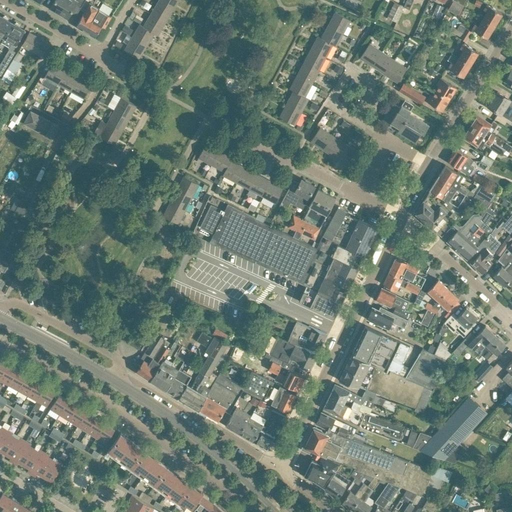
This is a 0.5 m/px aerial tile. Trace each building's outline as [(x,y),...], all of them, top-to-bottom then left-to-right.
[(59,12),(66,0),(54,0),(51,7),(50,7),(59,12)] [(66,0),(59,12),(68,18),(68,17),(74,6),(75,6),(76,4),(81,6),(80,6),(81,7),(84,0),(66,0)] [(178,0),(158,0),(158,1),(173,9),(178,0)] [(345,0),(343,4),(357,10),(361,0),(345,0)] [(412,0),(406,0),(404,5),(403,7),(409,9),(412,0)] [(454,0),(452,0),(448,9),(458,14),(463,5),(454,0)] [(165,22),(173,9),(158,1),(151,13),(165,22)] [(397,22),(403,7),(404,5),(394,1),(387,18),(397,22)] [(99,9),(100,8),(90,3),(76,26),(86,31),(93,18),(99,9)] [(484,19),(494,25),(502,13),(487,4),(484,9),(488,12),(484,19)] [(112,16),(99,9),(93,18),(86,31),(95,37),(102,25),(105,27),(112,16)] [(328,25),(343,33),(350,19),(335,11),(328,25)] [(158,35),(165,22),(151,13),(143,26),(140,24),(154,33),(158,35)] [(0,45),(5,37),(13,23),(13,22),(8,19),(8,17),(5,15),(3,16),(2,15),(0,18),(0,45)] [(487,37),(494,25),(484,19),(479,26),(476,24),(473,29),(487,37)] [(12,50),(25,29),(19,26),(20,24),(16,22),(14,23),(13,23),(5,37),(12,41),(8,48),(12,50)] [(472,30),(463,25),(460,23),(456,28),(469,35),(472,30)] [(147,46),(154,33),(140,24),(132,37),(147,46)] [(336,46),(343,33),(328,25),(321,38),(336,46)] [(449,29),(454,32),(461,36),(460,37),(466,40),(469,35),(456,28),(451,25),(449,29)] [(29,32),(22,45),(41,55),(48,42),(29,32)] [(336,46),(321,38),(318,36),(311,49),(326,57),(333,44),(336,46)] [(139,58),(147,46),(132,37),(124,50),(139,58)] [(117,40),(114,45),(120,48),(123,43),(117,40)] [(372,65),(382,51),(369,43),(360,57),(372,65)] [(470,64),(478,52),(464,43),(461,48),(464,50),(460,58),(470,64)] [(319,70),(326,57),(311,49),(304,62),(319,70)] [(3,76),(1,79),(9,83),(11,81),(16,73),(21,64),(19,62),(23,55),(18,51),(3,76)] [(385,74),(394,60),(382,51),(372,65),(385,74)] [(6,55),(0,64),(0,74),(1,75),(11,58),(6,55)] [(463,76),(470,64),(460,58),(455,65),(452,63),(449,68),(463,76)] [(394,60),(385,74),(397,82),(407,68),(394,60)] [(58,83),(66,69),(53,61),(45,76),(58,83)] [(312,83),(319,70),(304,62),(297,75),(312,83)] [(336,65),(333,70),(340,74),(343,68),(336,65)] [(445,75),(448,71),(438,65),(435,69),(445,75)] [(430,68),(427,73),(434,76),(437,71),(430,68)] [(71,91),(79,76),(66,69),(58,83),(71,91)] [(305,96),(312,83),(297,75),(290,89),(295,91),(309,98),(305,96)] [(79,76),(71,91),(84,98),(92,83),(79,76)] [(449,99),(456,87),(441,78),(437,85),(440,86),(437,91),(449,99)] [(21,80),(13,93),(19,97),(28,85),(21,80)] [(421,103),(424,98),(413,92),(414,90),(404,83),(399,90),(421,103)] [(321,88),(319,91),(320,94),(321,94),(325,97),(326,97),(329,92),(321,88)] [(302,111),(309,98),(295,91),(292,96),(291,96),(287,103),(302,111)] [(442,110),(449,99),(437,91),(434,96),(431,94),(426,100),(442,110)] [(488,105),(501,114),(507,117),(511,109),(511,100),(510,100),(511,99),(497,91),(488,105)] [(105,101),(110,104),(115,94),(110,92),(105,101)] [(114,110),(129,118),(136,105),(121,97),(114,110)] [(312,102),(310,107),(316,110),(319,105),(312,102)] [(400,107),(393,102),(382,120),(416,141),(421,132),(424,133),(429,124),(409,112),(410,110),(401,105),(400,107)] [(295,124),(302,111),(287,103),(280,116),(295,124)] [(59,125),(57,124),(31,110),(24,122),(52,137),(59,125)] [(122,131),(129,118),(114,110),(107,123),(122,131)] [(64,112),(61,117),(68,121),(71,116),(64,112)] [(511,145),(492,133),(498,123),(493,120),(491,124),(477,115),(470,126),(509,151),(510,150),(511,151),(511,145)] [(344,120),(341,125),(347,129),(350,124),(344,120)] [(115,144),(122,131),(107,123),(103,129),(100,136),(115,144)] [(100,136),(103,129),(97,126),(94,133),(100,136)] [(509,152),(509,151),(470,126),(463,137),(481,148),(484,143),(489,146),(501,155),(503,154),(506,150),(509,152)] [(323,149),(332,135),(320,127),(310,141),(323,149)] [(335,157),(345,143),(332,135),(323,149),(335,157)] [(211,164),(219,149),(206,142),(198,157),(211,164)] [(345,143),(335,157),(348,165),(357,151),(345,143)] [(456,148),(447,161),(459,169),(463,164),(468,168),(473,160),(468,156),(456,148)] [(224,171),(232,156),(219,149),(211,164),(224,171)] [(484,154),(480,160),(490,166),(494,160),(484,154)] [(236,182),(244,167),(231,160),(233,156),(232,156),(224,171),(223,175),(236,182)] [(455,179),(459,173),(445,164),(437,177),(457,189),(465,195),(472,199),(476,193),(481,184),(477,182),(476,184),(477,186),(470,191),(460,184),(455,179)] [(249,188),(257,173),(244,167),(236,182),(249,188)] [(262,195),(270,180),(257,173),(249,188),(262,195)] [(481,183),(484,178),(475,173),(472,178),(481,183)] [(177,189),(192,197),(199,184),(184,176),(177,189)] [(449,202),(457,189),(437,177),(429,189),(449,202)] [(315,186),(301,179),(295,190),(296,190),(294,193),(288,189),(281,203),(288,207),(293,198),(297,200),(305,204),(315,186)] [(270,180),(262,195),(275,202),(283,187),(270,180)] [(214,192),(220,194),(223,187),(217,184),(217,185),(214,192)] [(481,184),(476,193),(491,202),(496,194),(481,184)] [(293,235),(299,238),(303,232),(315,238),(336,197),(318,188),(302,219),(293,215),(288,226),(296,230),(293,235)] [(185,210),(192,197),(177,189),(170,202),(185,210)] [(429,189),(415,213),(432,227),(442,236),(451,225),(464,211),(457,207),(453,204),(449,202),(429,189)] [(465,195),(462,199),(469,203),(472,199),(465,195)] [(178,223),(185,210),(170,202),(163,215),(178,223)] [(211,204),(200,227),(213,233),(209,242),(306,285),(313,289),(342,301),(344,296),(364,255),(364,254),(323,234),(323,235),(323,234),(316,247),(293,236),(269,225),(263,222),(255,218),(256,217),(228,203),(225,210),(211,204)] [(377,226),(373,225),(360,218),(359,220),(345,213),(347,210),(338,206),(323,234),(364,254),(377,226)] [(477,247),(474,244),(480,238),(478,237),(488,226),(486,224),(495,210),(489,206),(484,214),(481,218),(480,219),(483,221),(479,226),(468,238),(468,239),(457,250),(467,259),(468,257),(472,261),(487,247),(490,243),(486,239),(485,239),(477,247)] [(510,232),(511,228),(511,214),(502,226),(510,232)] [(468,238),(479,226),(483,221),(480,219),(481,218),(478,215),(474,215),(460,231),(458,229),(447,241),(457,250),(468,239),(468,238)] [(266,216),(263,222),(269,225),(272,219),(266,216)] [(471,262),(481,273),(492,262),(488,258),(493,254),(493,253),(501,243),(490,234),(486,239),(490,243),(487,247),(472,261),(471,262)] [(503,252),(511,240),(511,237),(509,235),(504,242),(499,249),(503,252)] [(511,275),(506,270),(511,263),(511,240),(503,252),(498,259),(503,264),(493,274),(499,280),(498,281),(502,285),(503,283),(505,285),(507,282),(509,284),(511,285),(511,284),(511,275)] [(3,259),(0,264),(0,289),(5,280),(1,277),(4,270),(9,262),(14,253),(11,252),(7,250),(3,259)] [(419,268),(409,263),(396,256),(388,272),(400,277),(408,281),(421,287),(426,277),(417,273),(419,268)] [(399,284),(405,287),(408,281),(400,277),(388,272),(383,284),(396,290),(399,284)] [(438,300),(448,289),(438,279),(427,290),(438,300)] [(418,293),(420,288),(421,287),(408,281),(405,287),(418,293)] [(306,286),(299,300),(334,317),(335,316),(342,301),(313,289),(306,285),(306,286)] [(400,307),(405,299),(382,287),(375,299),(376,299),(394,308),(396,305),(400,307)] [(422,299),(426,291),(420,288),(418,293),(414,302),(419,305),(422,299)] [(448,309),(458,298),(448,289),(438,300),(433,305),(431,311),(437,314),(439,308),(443,305),(448,309)] [(167,301),(163,309),(169,312),(173,303),(167,301)] [(431,311),(433,305),(427,302),(424,307),(431,311)] [(405,318),(409,311),(400,307),(396,305),(394,308),(393,312),(405,318)] [(405,318),(393,312),(380,306),(378,309),(372,306),(367,318),(388,328),(392,321),(404,327),(408,319),(405,318)] [(444,321),(438,333),(441,334),(443,335),(449,327),(453,332),(462,322),(470,329),(475,322),(473,321),(477,316),(466,306),(457,316),(453,313),(452,312),(452,313),(447,318),(444,321)] [(320,348),(327,333),(309,325),(309,326),(297,320),(287,340),(282,338),(282,339),(288,341),(299,347),(300,345),(302,340),(306,342),(307,341),(320,348)] [(404,364),(402,363),(410,346),(365,325),(357,342),(352,351),(354,352),(353,355),(376,365),(388,373),(390,369),(400,374),(404,364)] [(457,347),(453,351),(457,356),(461,352),(469,343),(474,349),(479,353),(485,346),(496,335),(485,325),(476,335),(475,336),(470,342),(465,338),(456,347),(457,347)] [(216,327),(212,334),(216,336),(224,341),(228,334),(216,327)] [(202,331),(196,340),(209,347),(215,338),(202,331)] [(496,335),(485,346),(489,351),(484,356),(490,361),(506,344),(496,335)] [(138,369),(136,371),(150,380),(161,363),(173,343),(161,336),(149,355),(144,352),(141,358),(144,360),(138,369)] [(187,383),(179,397),(183,399),(199,408),(206,395),(216,380),(219,375),(218,374),(218,375),(212,372),(215,366),(221,370),(229,355),(226,353),(230,347),(227,345),(228,344),(224,341),(216,336),(215,338),(209,347),(206,352),(210,354),(191,386),(187,383)] [(304,347),(300,345),(299,347),(288,341),(282,339),(279,337),(271,354),(266,352),(264,356),(268,357),(270,358),(271,358),(272,355),(284,360),(286,356),(292,359),(309,367),(311,367),(317,353),(304,347)] [(161,363),(150,380),(154,382),(163,387),(167,389),(179,368),(184,360),(174,354),(180,344),(175,341),(173,343),(161,363)] [(440,356),(444,346),(439,342),(434,353),(440,356)] [(405,376),(433,388),(446,359),(440,356),(434,353),(422,348),(405,376)] [(388,373),(376,365),(353,355),(351,354),(339,379),(359,386),(359,385),(366,388),(376,392),(415,407),(414,410),(423,413),(433,388),(405,376),(400,374),(390,369),(388,373)] [(304,378),(305,376),(289,369),(291,364),(290,363),(284,360),(272,355),(271,358),(270,358),(268,357),(273,360),(269,369),(277,373),(275,378),(298,389),(298,390),(299,390),(303,382),(302,381),(304,378)] [(0,378),(9,362),(5,359),(3,362),(0,360),(0,378)] [(511,386),(511,359),(506,367),(509,370),(502,378),(511,386)] [(487,361),(474,376),(480,381),(493,366),(487,361)] [(0,379),(9,385),(17,370),(12,367),(13,364),(9,362),(0,378),(0,379)] [(179,397),(187,383),(189,381),(188,381),(192,375),(179,368),(167,389),(179,397)] [(18,390),(28,372),(24,370),(22,373),(17,370),(9,385),(18,390)] [(286,388),(286,387),(252,371),(244,387),(243,390),(260,398),(288,411),(289,411),(290,410),(282,406),(288,395),(295,398),(296,397),(295,396),(296,393),(286,388)] [(22,392),(28,395),(36,380),(30,377),(32,374),(28,372),(18,390),(22,392)] [(243,390),(244,387),(220,373),(219,375),(216,380),(206,395),(199,408),(219,420),(224,409),(230,413),(243,390)] [(37,400),(47,383),(43,380),(41,383),(36,380),(28,395),(37,400)] [(47,406),(55,391),(49,388),(51,385),(47,383),(37,400),(32,409),(37,411),(42,403),(47,406)] [(359,410),(378,417),(379,414),(370,412),(374,402),(381,405),(394,411),(397,403),(383,398),(375,395),(376,392),(366,388),(362,396),(349,390),(350,390),(335,383),(329,396),(359,410)] [(257,402),(260,398),(243,390),(230,413),(232,414),(226,424),(240,432),(257,402)] [(60,414),(70,397),(66,394),(65,397),(59,394),(50,408),(60,414)] [(445,460),(488,412),(469,395),(431,437),(420,449),(421,450),(445,460)] [(404,426),(378,417),(359,410),(329,396),(323,408),(359,425),(361,421),(391,431),(389,435),(400,438),(404,426)] [(69,420),(78,405),(73,402),(74,399),(70,397),(60,414),(69,420)] [(253,440),(272,409),(257,402),(240,432),(253,440)] [(78,425),(89,408),(85,406),(83,409),(78,405),(69,420),(78,425)] [(87,431),(96,417),(91,414),(93,411),(89,408),(78,425),(87,431)] [(275,443),(287,416),(272,409),(253,440),(267,448),(271,441),(275,443)] [(319,417),(316,423),(328,428),(330,429),(345,435),(348,437),(352,438),(355,432),(356,428),(352,426),(350,431),(347,430),(348,428),(333,423),(335,418),(321,411),(319,417)] [(96,437),(107,420),(103,417),(101,420),(96,417),(87,431),(96,437)] [(106,443),(115,429),(109,425),(111,422),(107,420),(96,437),(106,443)] [(434,464),(432,470),(426,468),(408,460),(363,442),(348,437),(345,435),(330,429),(327,428),(325,433),(322,432),(320,431),(320,430),(320,429),(316,427),(314,427),(314,428),(313,428),(309,437),(304,446),(305,447),(305,448),(305,449),(314,453),(313,456),(318,458),(320,454),(328,458),(341,462),(355,467),(353,469),(359,471),(365,473),(374,476),(380,479),(388,481),(399,485),(407,489),(417,493),(422,496),(426,487),(436,491),(437,490),(440,491),(444,480),(448,481),(452,471),(434,464)] [(5,454),(16,437),(12,434),(13,433),(7,430),(0,441),(0,451),(5,454)] [(420,431),(413,447),(420,450),(420,449),(431,437),(430,435),(420,431)] [(203,492),(133,441),(121,432),(108,449),(115,454),(117,452),(127,460),(126,462),(139,471),(140,469),(150,477),(149,479),(162,488),(163,486),(174,494),(172,496),(185,505),(187,503),(192,507),(195,504),(200,508),(204,502),(212,508),(208,511),(230,511),(214,500),(213,501),(202,493),(203,492)] [(355,432),(352,438),(363,442),(365,437),(355,432)] [(13,462),(26,441),(21,438),(20,439),(16,437),(5,454),(11,457),(9,460),(13,462)] [(24,465),(34,448),(30,446),(31,444),(26,441),(13,462),(17,465),(19,462),(24,465)] [(44,452),(39,449),(41,444),(38,442),(34,448),(24,465),(29,468),(27,471),(31,473),(44,452)] [(42,476),(53,459),(49,457),(50,455),(44,452),(31,473),(35,476),(37,473),(42,476)] [(318,458),(316,461),(312,459),(304,475),(313,480),(313,479),(324,487),(341,462),(328,458),(320,454),(318,458)] [(50,485),(63,463),(58,460),(57,461),(53,459),(42,476),(48,479),(46,482),(50,485)] [(336,470),(341,462),(324,487),(338,497),(350,479),(346,477),(345,477),(336,471),(336,470)] [(358,484),(365,473),(359,471),(355,477),(353,480),(358,484)] [(380,479),(374,476),(368,485),(352,508),(358,511),(367,511),(372,506),(365,501),(379,481),(380,479)] [(376,507),(373,511),(391,511),(392,511),(386,508),(391,501),(392,501),(402,487),(399,485),(388,481),(386,484),(376,499),(380,502),(376,507)] [(350,490),(343,501),(352,508),(368,485),(362,482),(359,487),(359,488),(355,494),(350,490)] [(488,484),(484,488),(488,493),(493,488),(488,484)] [(128,489),(135,494),(138,490),(130,486),(128,489)] [(417,493),(407,489),(404,494),(412,500),(417,493)] [(142,491),(139,496),(149,502),(152,497),(142,491)] [(0,510),(2,511),(4,511),(12,498),(3,492),(0,496),(0,510)] [(151,511),(154,508),(132,495),(129,499),(132,501),(129,506),(139,511),(151,511)] [(16,511),(22,504),(12,498),(4,511),(16,511)] [(419,511),(423,506),(431,511),(433,511),(439,504),(427,498),(423,507),(418,507),(414,511),(419,511)] [(153,504),(160,509),(163,505),(155,501),(153,504)] [(403,511),(409,511),(414,505),(409,503),(403,511)]
